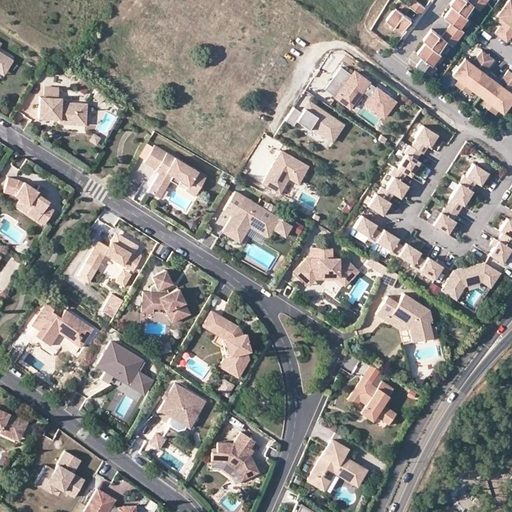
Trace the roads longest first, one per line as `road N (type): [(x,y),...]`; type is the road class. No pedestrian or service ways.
road 1 (residential): [(0,128),(250,292)]
road 2 (residential): [(511,168),(464,242),(447,244),(418,228),(415,202),(466,124)]
road 3 (residential): [(0,371),(189,511)]
road 4 (unclassified): [(446,109),(429,109),(336,44),(317,54),(279,119)]
road 5 (tertiary): [(511,326),(433,429),(397,511)]
road 6 (residential): [(250,292),(333,343),(322,384),(296,413)]
road 7 (residential): [(446,109),(397,64),(439,0)]
road 8 (residential): [(250,292),(289,357),(296,413)]
